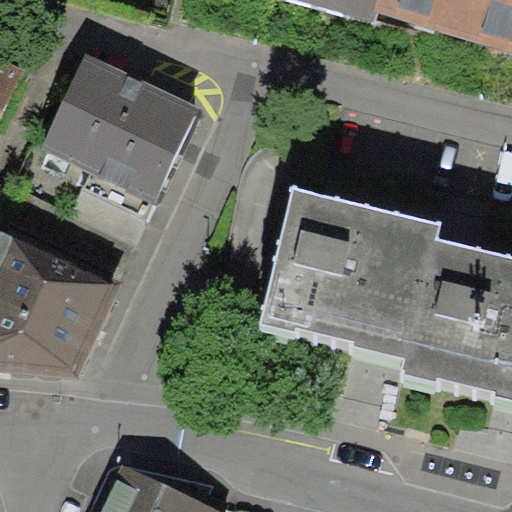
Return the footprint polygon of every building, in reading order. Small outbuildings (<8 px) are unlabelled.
[(294,0),(373,22),(377,10),(379,0),(294,0)] [(511,0),(379,0),(377,10),(511,49),(511,0)] [(201,109),(88,60),(44,159),(89,179),(81,197),(149,227),(201,109)] [(0,133),(25,79),(0,67),(0,133)] [(412,220),(292,194),(261,332),(404,364),(400,381),(511,406),(511,266),(407,242),(412,220)] [(148,231),(80,201),(73,218),(30,199),(10,244),(120,293),(148,231)] [(115,294),(7,247),(0,262),(0,375),(78,379),(115,294)] [(216,511),(122,469),(105,507),(102,511),(216,511)]
